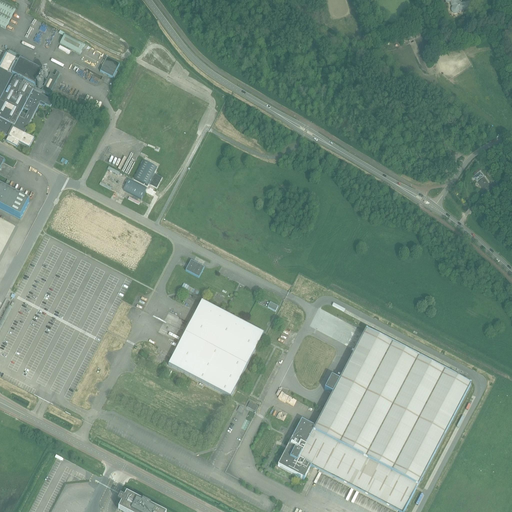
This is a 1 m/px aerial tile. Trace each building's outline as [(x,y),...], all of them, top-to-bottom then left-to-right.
[(445,0),(446,3),(451,2),(451,3),(451,6),(453,7),(452,8),(452,9),(452,10),(452,11),(452,12),(453,12),(453,13),(454,13),(455,13),(456,13),(457,13),(458,13),(458,12),(459,10),(460,11),(464,10),(470,9),(469,2),(462,3),(462,4),(458,1),(457,0),(445,0)] [(0,2),(0,27),(6,31),(17,11),(0,2)] [(60,44),(76,53),(80,55),(85,47),(64,36),(60,44)] [(0,132),(9,138),(7,142),(18,148),(20,143),(30,148),(35,139),(25,134),(40,105),(45,108),(46,106),(51,108),(54,103),(34,92),(43,74),(8,56),(1,70),(0,70),(0,132)] [(101,72),(113,78),(120,65),(108,59),(101,72)] [(55,77),(50,75),(42,92),(49,95),(60,74),(57,73),(55,77)] [(138,136),(134,145),(146,151),(150,142),(138,136)] [(58,162),(63,165),(69,154),(64,151),(58,162)] [(143,161),(134,179),(147,186),(157,168),(143,161)] [(481,192),(484,196),(495,188),(491,183),(489,185),(484,179),(483,178),(484,177),(481,174),(474,179),(477,182),(478,182),(479,183),(479,184),(484,190),(481,192)] [(156,175),(150,185),(157,189),(162,178),(156,175)] [(124,191),(142,200),(147,189),(129,180),(124,191)] [(0,210),(21,221),(30,205),(0,189),(0,210)] [(211,257),(213,254),(200,248),(199,251),(211,257)] [(186,272),(199,279),(204,269),(191,262),(186,272)] [(168,365),(230,398),(233,394),(234,394),(264,335),(202,302),(171,361),(170,361),(168,365)] [(268,308),(275,312),(278,307),(270,303),(268,308)] [(302,422),(277,466),(304,480),(311,467),(314,468),(319,471),(320,471),(397,511),(407,511),(418,490),(421,486),(472,387),(470,386),(367,332),(365,331),(365,332),(339,381),(331,377),(324,390),(332,394),(325,408),(322,414),(317,424),(314,428),(302,422)] [(323,342),(326,337),(315,331),(313,337),(323,342)] [(297,368),(296,371),(307,377),(309,375),(297,368)] [(305,380),(306,377),(296,372),(293,378),(304,383),(305,380)] [(293,389),(290,395),(296,398),(298,391),(293,389)] [(300,401),(307,404),(309,398),(302,395),(300,401)] [(247,407),(256,411),(259,406),(250,402),(247,407)] [(158,511),(150,508),(150,507),(142,503),(142,504),(126,496),(124,499),(120,497),(117,502),(122,505),(119,510),(121,511),(158,511)]
